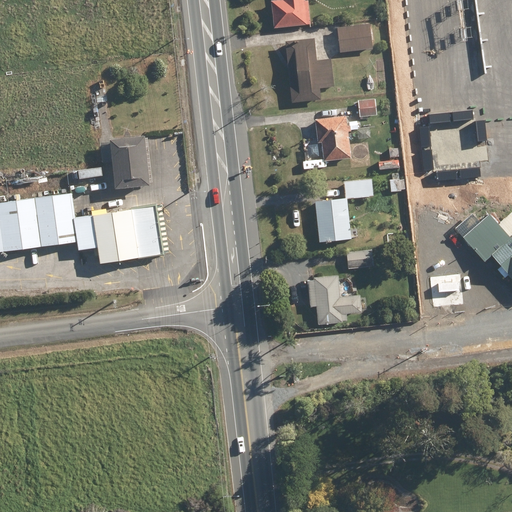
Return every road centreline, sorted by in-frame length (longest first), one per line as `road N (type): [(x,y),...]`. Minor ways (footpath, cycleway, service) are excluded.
road 1 (secondary): [(233,308),(201,0)]
road 2 (track): [(240,357),(511,314)]
road 3 (track): [(247,415),(322,380),(511,353)]
road 4 (residential): [(0,334),(233,308)]
road 5 (secondary): [(258,511),(233,308)]
road 6 (track): [(289,349),(428,361)]
